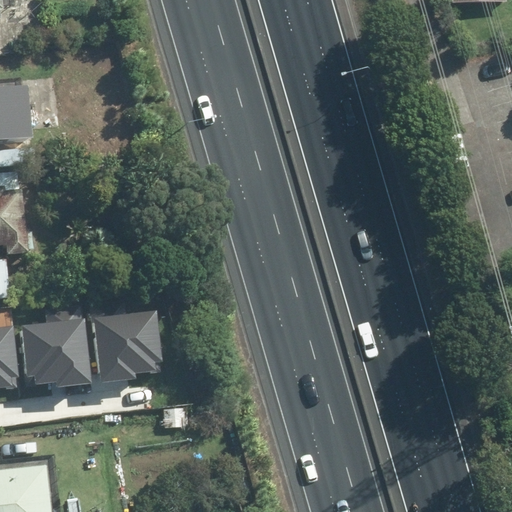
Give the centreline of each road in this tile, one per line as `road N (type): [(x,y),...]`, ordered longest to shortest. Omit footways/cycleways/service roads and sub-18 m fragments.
road 1 (motorway): [(361,511),(212,0)]
road 2 (motorway): [(283,0),(432,511)]
